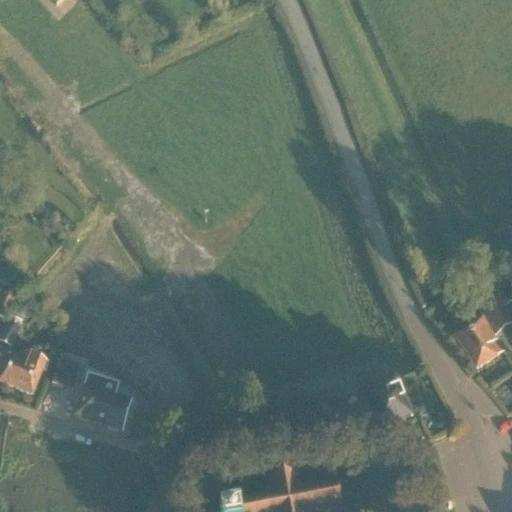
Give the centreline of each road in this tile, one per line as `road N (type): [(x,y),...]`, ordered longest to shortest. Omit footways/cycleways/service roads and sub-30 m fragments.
road 1 (tertiary): [(494,511),(477,443),(409,314),(284,0)]
road 2 (residential): [(159,511),(161,473),(142,450),(0,409)]
